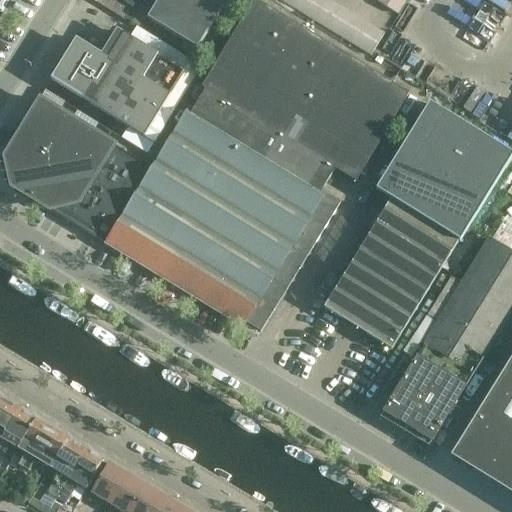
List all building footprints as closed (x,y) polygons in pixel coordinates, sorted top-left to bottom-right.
[(196,48),(225,0),(158,0),(147,18),(196,48)] [(284,0),(282,4),(293,10),(299,0),(284,0)] [(304,17),(314,0),(299,0),(293,10),(304,17)] [(315,24),(328,2),(324,0),(314,0),(304,17),(315,24)] [(403,5),(395,0),(376,0),(375,2),(396,16),(403,5)] [(488,0),(504,10),(510,0),(509,0),(488,0)] [(41,101),(1,166),(5,182),(86,232),(86,233),(92,237),(100,225),(113,233),(105,245),(242,329),(246,323),(261,332),(340,203),(325,194),(326,191),(323,189),(335,170),(356,183),(409,95),(254,1),(201,88),(205,91),(193,110),(190,107),(151,170),(62,116),(63,115),(41,101)] [(326,31),(339,9),(328,2),(315,24),(326,31)] [(124,18),(138,26),(146,11),(133,3),(124,18)] [(337,37),(350,16),(339,9),(326,31),(337,37)] [(348,44),(361,23),(350,16),(337,37),(348,44)] [(359,51),(372,29),(361,23),(348,44),(359,51)] [(76,39),(50,80),(89,104),(154,143),(201,68),(130,24),(108,59),(76,39)] [(372,29),(359,51),(370,57),(383,36),(372,29)] [(460,242),(511,157),(511,155),(429,105),(376,191),(391,200),(324,308),(391,350),(458,242),(460,242)] [(100,225),(92,237),(105,245),(113,233),(100,225)] [(511,254),(488,240),(382,413),(432,443),(511,311),(511,254)] [(511,357),(452,453),(494,479),(511,450),(511,357)] [(0,441),(19,411),(13,407),(11,404),(6,401),(3,401),(1,400),(0,400),(0,441)] [(19,411),(0,441),(0,451),(4,454),(10,445),(18,449),(35,421),(34,420),(32,416),(27,414),(24,414),(19,411)] [(35,421),(18,449),(10,462),(28,472),(33,463),(38,466),(40,462),(50,469),(68,440),(47,428),(45,424),(41,422),(37,421),(35,421)] [(50,508),(54,502),(56,499),(57,500),(86,451),(79,447),(78,444),(73,441),(70,441),(68,440),(50,469),(59,474),(47,494),(42,502),(50,508)] [(511,450),(494,479),(511,489),(511,450)] [(86,451),(57,500),(65,505),(77,485),(86,490),(103,461),(101,460),(99,457),(95,454),(91,454),(86,451)] [(108,464),(107,466),(90,494),(109,505),(127,476),(108,464)] [(109,505),(120,511),(130,511),(145,487),(127,476),(109,505)] [(145,487),(130,511),(155,511),(164,498),(145,487)] [(181,511),(183,509),(164,498),(155,511),(181,511)] [(51,508),(48,511),(58,511),(61,506),(54,502),(50,508),(51,508)]
